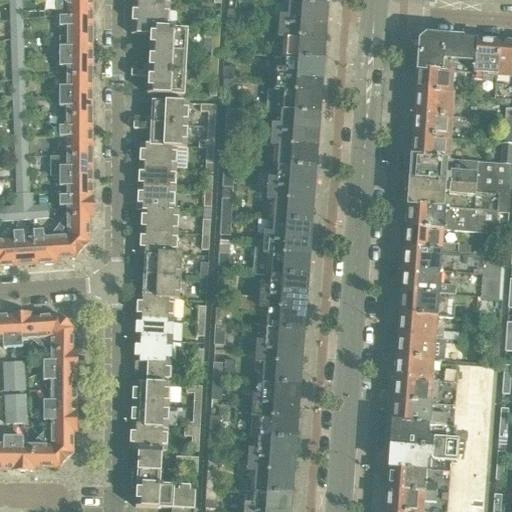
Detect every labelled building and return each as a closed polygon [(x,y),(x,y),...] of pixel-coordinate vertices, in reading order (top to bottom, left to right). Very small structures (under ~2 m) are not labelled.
[(9,0),(16,161),(18,195),(14,195),(15,209),(0,210),(0,222),(48,219),(47,207),(32,208),(32,195),(28,195),(27,161),(25,117),(21,0),(9,0)] [(55,0),(56,18),(59,18),(59,19),(92,19),(92,0),(55,0)] [(169,10),(169,0),(132,0),(132,8),(169,10)] [(281,17),(280,29),(295,30),(295,36),(309,37),(309,31),(325,32),(326,30),(325,30),(325,22),(326,22),(326,20),(325,20),(326,9),(327,9),(327,8),(326,8),(290,5),(275,4),(274,16),(281,17)] [(168,30),(169,10),(132,8),(131,30),(169,32),(168,30)] [(227,19),(238,19),(239,12),(227,11),(227,19)] [(65,38),(65,39),(92,39),(92,19),(59,19),(59,29),(65,29),(65,38)] [(226,34),(234,35),(235,27),(226,26),(226,34)] [(288,40),(286,60),(322,62),(323,50),(324,50),(324,48),(323,48),(324,41),(325,41),(325,39),(324,39),(325,32),(309,31),(309,37),(295,36),(295,30),(280,29),(279,40),(288,40)] [(188,31),(168,30),(169,32),(131,30),(130,34),(131,34),(131,35),(145,36),(145,35),(150,36),(149,52),(186,54),(188,31)] [(220,34),(212,33),(204,32),(204,40),(212,40),(210,69),(203,69),(202,83),(210,83),(209,98),(216,98),(220,34)] [(59,49),(59,59),(92,59),(92,39),(65,39),(65,38),(59,38),(59,49)] [(420,43),(418,72),(452,74),(464,75),(474,76),(476,42),(425,38),(420,43)] [(499,44),(476,42),(474,76),(496,78),(499,44)] [(511,44),(499,44),(496,78),(511,78),(511,44)] [(185,76),(186,54),(149,52),(148,74),(185,76)] [(65,68),(65,78),(92,78),(92,59),(59,59),(59,68),(65,68)] [(277,73),(276,82),(291,83),(290,90),(304,90),(305,85),(321,86),(322,83),(321,83),(321,76),(322,76),(322,74),(321,74),(322,62),(286,60),(274,59),(274,73),(277,73)] [(131,78),(143,78),(143,73),(136,73),(137,65),(132,65),(132,66),(131,78)] [(223,81),(233,81),(233,69),(224,68),(223,81)] [(418,72),(416,94),(450,95),(451,82),(452,74),(418,72)] [(184,97),(185,76),(148,74),(147,96),(184,97)] [(474,76),(464,75),(452,74),(451,82),(464,83),(464,84),(473,85),(474,76)] [(59,89),(59,98),(92,98),(92,78),(65,78),(65,89),(59,89)] [(222,93),(233,94),(234,81),(233,81),(223,81),(222,93)] [(268,91),(266,113),(281,114),(318,117),(319,105),(320,105),(320,103),(319,103),(320,95),(321,95),(321,93),(320,93),(321,86),(305,85),(304,90),(290,90),(291,83),(276,82),(275,91),(268,91)] [(472,88),(471,98),(481,98),(482,87),(475,87),(472,88)] [(416,94),(415,116),(451,118),(453,95),(450,95),(416,94)] [(65,108),(65,118),(92,118),(92,98),(59,98),(59,108),(65,108)] [(151,119),(151,124),(187,126),(188,105),(152,103),(151,119)] [(198,150),(206,150),(214,151),(216,107),(201,106),(200,113),(208,114),(207,143),(199,142),(198,150)] [(226,142),(236,143),(238,112),(227,111),(226,142)] [(272,126),(271,137),(287,138),(286,144),(300,145),(300,139),(317,140),(318,138),(317,138),(317,130),(318,130),(318,128),(317,128),(318,117),(281,114),(280,126),(272,126)] [(415,116),(413,138),(449,141),(451,118),(415,116)] [(59,138),(65,138),(92,138),(92,118),(65,118),(65,129),(59,129),(59,138)] [(133,118),(133,130),(146,131),(146,126),(139,125),(139,119),(133,118)] [(511,123),(505,123),(503,144),(511,145),(511,123)] [(150,131),(150,146),(150,148),(177,149),(186,149),(187,126),(151,124),(150,131)] [(279,152),(277,169),(314,171),(315,172),(315,170),(314,170),(315,159),(316,159),(316,157),(315,157),(315,155),(316,150),(317,150),(317,147),(316,147),(317,140),(300,139),(300,145),(286,144),(287,138),(271,137),(271,147),(279,147),(279,152)] [(65,138),(65,157),(93,157),(92,138),(65,138)] [(412,159),(412,160),(429,161),(447,162),(449,141),(413,138),(411,159),(412,159)] [(511,155),(511,145),(503,144),(502,144),(500,165),(511,166),(511,155)] [(139,169),(176,169),(176,161),(177,149),(150,148),(150,146),(140,145),(139,161),(139,169)] [(65,158),(51,158),(51,178),(59,178),(93,178),(93,157),(65,157),(65,158)] [(412,160),(410,184),(510,191),(511,166),(447,162),(429,161),(412,160)] [(139,169),(138,190),(175,192),(176,169),(139,169)] [(224,172),(223,188),(233,188),(234,170),(227,169),(224,172)] [(268,180),(267,191),(283,192),(282,198),(296,199),(297,193),(313,194),(314,194),(314,192),(313,192),(313,184),(314,185),(314,183),(314,176),(315,176),(315,175),(314,175),(314,171),(277,169),(277,181),(268,180)] [(65,188),(65,198),(92,197),(93,178),(59,178),(59,188),(65,188)] [(205,178),(204,193),(211,194),(212,179),(205,178)] [(409,208),(497,214),(508,214),(510,191),(410,184),(409,208)] [(137,212),(141,213),(142,212),(174,214),(174,212),(175,192),(138,190),(137,212)] [(267,191),(267,201),(271,201),(270,212),(274,212),(274,223),(310,225),(311,213),(312,213),(312,211),(311,211),(312,204),(313,204),(313,202),(312,202),(313,194),(297,193),(296,199),(282,198),(283,192),(267,191)] [(211,194),(204,193),(203,208),(211,209),(211,194)] [(65,209),(65,217),(89,219),(93,219),(93,197),(92,197),(65,198),(59,198),(59,208),(65,209)] [(222,201),(221,219),(231,219),(232,202),(222,201)] [(409,208),(407,229),(442,232),(496,235),(497,214),(409,208)] [(141,213),(140,234),(177,236),(178,213),(174,212),(174,214),(142,212),(141,213)] [(65,217),(58,227),(82,252),(89,244),(89,219),(65,217)] [(231,219),(221,219),(220,237),(230,237),(231,219)] [(203,221),(202,236),(209,237),(210,222),(203,221)] [(258,221),(257,235),(264,235),(264,243),(264,245),(279,246),(278,252),(292,253),(293,247),(309,248),(310,249),(310,246),(309,246),(310,239),(311,237),(310,237),(310,225),(274,223),(258,221)] [(53,234),(53,238),(55,238),(56,260),(75,259),(82,252),(58,227),(53,234)] [(407,229),(405,251),(457,254),(458,246),(442,245),(442,232),(407,229)] [(33,233),(33,239),(35,266),(56,264),(56,260),(55,238),(53,238),(43,239),(43,233),(33,233)] [(13,234),(14,241),(16,267),(35,266),(33,239),(23,240),(23,234),(13,234)] [(139,256),(144,256),(145,256),(176,257),(176,256),(177,236),(140,234),(139,256)] [(209,237),(202,236),(201,252),(209,252),(209,237)] [(0,268),(16,267),(14,241),(0,241),(0,268)] [(252,276),(270,277),(307,280),(307,267),(308,267),(308,266),(308,258),(309,258),(309,256),(308,256),(309,248),(293,247),(292,253),(278,252),(279,246),(264,245),(264,243),(256,242),(252,276)] [(405,251),(402,296),(447,298),(477,300),(480,301),(480,300),(492,301),(502,302),(505,258),(457,255),(457,254),(405,251)] [(144,256),(143,277),(180,279),(181,256),(176,256),(176,257),(145,256),(144,256)] [(219,256),(218,273),(228,274),(229,256),(219,256)] [(201,265),(200,280),(207,280),(208,265),(201,265)] [(228,274),(218,273),(217,291),(227,292),(228,274)] [(143,277),(142,297),(143,299),(174,300),(174,301),(179,302),(180,279),(143,277)] [(260,298),(260,300),(275,301),(274,307),(288,308),(288,302),(305,303),(306,303),(306,301),(305,301),(306,293),(307,291),(306,291),(307,280),(270,277),(269,290),(260,289),(260,298)] [(207,280),(200,280),(199,295),(206,295),(207,280)] [(402,296),(401,317),(436,319),(453,320),(454,308),(464,308),(464,311),(476,312),(477,300),(447,298),(402,296)] [(137,297),(136,320),(173,322),(174,301),(174,300),(143,299),(142,297),(142,298),(137,297)] [(237,298),(237,308),(242,312),(260,313),(260,309),(267,310),(266,331),(303,334),(304,321),(304,322),(305,320),(304,320),(304,312),(305,312),(305,310),(304,310),(305,303),(288,302),(288,308),(274,307),(275,301),(260,300),(260,298),(237,298)] [(216,310),(215,328),(225,328),(226,311),(216,310)] [(10,316),(12,349),(22,348),(22,342),(32,342),(33,342),(31,318),(31,314),(10,316)] [(10,316),(0,316),(0,344),(3,344),(3,350),(12,349),(10,316)] [(58,316),(31,318),(33,342),(32,342),(41,349),(66,323),(58,316)] [(401,317),(399,338),(442,341),(443,333),(443,332),(435,331),(436,319),(401,317)] [(136,320),(135,342),(172,343),(173,322),(136,320)] [(73,330),(66,323),(41,349),(47,354),(50,354),(50,352),(73,352),(73,330)] [(225,328),(215,328),(214,346),(224,346),(225,328)] [(257,343),(256,354),(272,355),(271,361),(285,362),(285,356),(301,357),(302,357),(302,355),(301,355),(302,347),(303,347),(303,345),(302,345),(303,334),(266,331),(265,344),(257,343)] [(443,333),(442,341),(445,342),(457,343),(458,335),(443,333)] [(399,338),(398,360),(433,363),(443,363),(445,342),(442,341),(399,338)] [(135,342),(134,363),(171,365),(172,343),(135,342)] [(485,345),(485,354),(498,354),(498,345),(485,345)] [(77,352),(73,352),(50,352),(50,354),(50,362),(44,362),(44,373),(76,373),(77,373),(77,352)] [(263,374),(262,385),(299,388),(300,376),(301,376),(301,374),(300,374),(300,366),(301,366),(301,364),(300,364),(301,357),(285,356),(285,362),(271,361),(272,355),(256,354),(255,373),(263,374)] [(398,360),(396,382),(496,388),(497,367),(443,363),(433,363),(398,360)] [(4,364),(5,393),(24,392),(23,363),(4,364)] [(134,363),(133,385),(170,387),(171,365),(134,363)] [(213,365),(212,383),(222,383),(223,365),(213,365)] [(503,366),(502,381),(510,382),(511,367),(503,366)] [(76,392),(76,373),(44,373),(44,382),(50,382),(50,392),(76,392)] [(510,382),(502,381),(501,395),(509,396),(510,382)] [(396,382),(393,425),(493,432),(496,388),(396,382)] [(222,383),(212,383),(211,400),(221,401),(222,383)] [(133,385),(132,407),(169,409),(170,387),(133,385)] [(253,385),(252,408),(267,409),(267,415),(281,416),(281,410),(297,411),(298,411),(298,409),(297,409),(298,401),(299,401),(299,400),(298,400),(299,388),(262,385),(257,385),(257,386),(253,385)] [(194,395),(193,410),(201,410),(202,388),(187,387),(186,395),(194,395)] [(76,412),(76,392),(50,392),(50,402),(44,402),(44,412),(76,412)] [(25,396),(5,397),(7,426),(26,425),(25,396)] [(132,407),(131,429),(168,430),(169,409),(132,407)] [(252,408),(249,440),(253,440),(254,439),(295,442),(296,430),(297,430),(297,428),(296,428),(296,421),(297,421),(297,418),(297,411),(281,410),(281,416),(267,415),(267,409),(252,408)] [(185,424),(184,431),(199,432),(201,410),(193,410),(193,424),(185,424)] [(500,410),(499,424),(507,425),(508,410),(500,410)] [(77,412),(76,412),(44,412),(44,422),(50,422),(50,432),(50,433),(73,433),(77,433),(77,412)] [(210,418),(209,436),(219,436),(220,419),(210,418)] [(507,425),(499,424),(498,439),(506,439),(507,425)] [(393,425),(391,448),(491,455),(493,432),(393,425)] [(129,451),(138,451),(162,452),(167,453),(168,430),(131,429),(129,451)] [(199,432),(184,431),(184,438),(192,438),(191,453),(198,453),(199,432)] [(73,455),(73,433),(50,433),(50,432),(45,432),(40,436),(66,462),(73,455)] [(59,469),(66,462),(40,436),(32,445),(33,445),(33,468),(58,469),(59,469)] [(219,436),(209,436),(208,454),(218,454),(219,436)] [(0,471),(12,472),(12,438),(3,438),(3,445),(0,444),(0,471)] [(33,472),(33,468),(33,445),(32,445),(23,445),(23,439),(12,438),(12,472),(33,472)] [(249,452),(248,462),(264,463),(263,469),(277,470),(278,464),(293,465),(294,465),(294,463),(293,463),(294,455),(295,456),(295,454),(294,454),(295,442),(254,439),(253,440),(249,440),(248,452),(249,452)] [(391,448),(390,470),(449,474),(475,476),(475,475),(490,476),(491,455),(391,448)] [(138,451),(136,485),(160,486),(162,452),(138,451)] [(497,453),(496,467),(504,468),(505,453),(497,453)] [(190,474),(196,474),(197,474),(198,459),(176,458),(176,465),(191,466),(190,474)] [(248,462),(246,493),(250,493),(250,494),(291,496),(292,484),(293,484),(293,482),(292,482),(293,475),(294,473),(293,473),(293,467),(293,465),(278,464),(277,470),(263,469),(264,463),(248,462)] [(504,468),(496,467),(495,482),(503,482),(504,468)] [(390,470),(388,492),(447,495),(488,498),(490,476),(475,475),(475,476),(449,474),(390,470)] [(207,472),(206,491),(216,491),(217,473),(207,472)] [(495,482),(495,489),(507,490),(507,482),(503,482),(495,482)] [(135,509),(171,510),(172,486),(160,486),(136,485),(135,509)] [(172,486),(171,510),(170,511),(194,511),(195,488),(172,486)] [(216,491),(206,491),(205,509),(215,510),(216,491)] [(447,495),(388,492),(386,511),(486,511),(488,498),(447,495)] [(243,493),(242,506),(245,507),(244,511),(289,511),(290,510),(291,510),(291,508),(290,508),(291,496),(250,494),(250,493),(246,493),(243,493)] [(502,496),(494,496),(493,510),(501,511),(502,496)]
